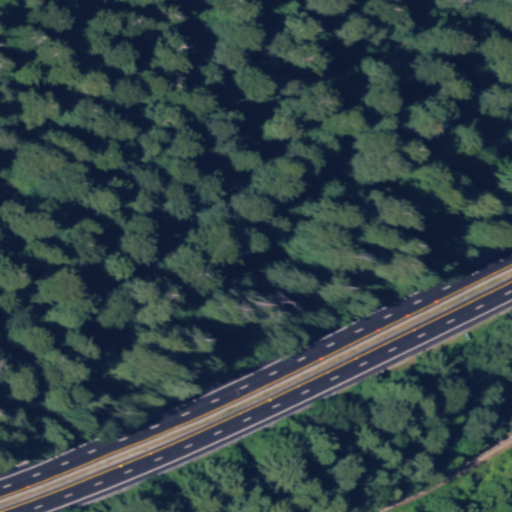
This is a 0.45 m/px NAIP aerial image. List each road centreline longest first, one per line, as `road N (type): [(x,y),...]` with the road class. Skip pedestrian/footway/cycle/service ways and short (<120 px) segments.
road 1 (motorway): [(511,262),(133,444),(0,493)]
road 2 (motorway): [(43,511),(264,419),(511,294)]
